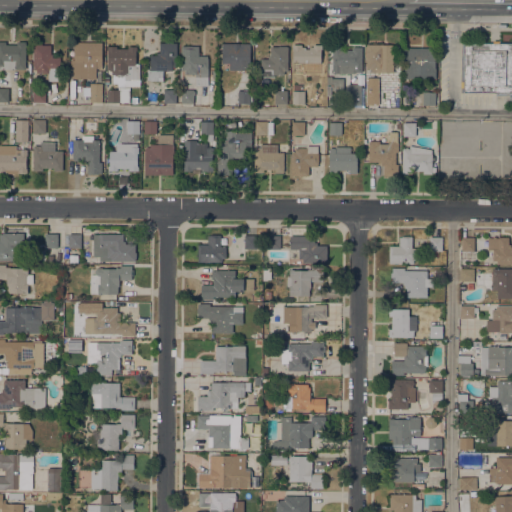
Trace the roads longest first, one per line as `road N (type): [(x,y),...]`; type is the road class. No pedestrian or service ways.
road 1 (residential): [(511,209),(0,205)]
road 2 (residential): [(165,511),(167,207)]
road 3 (residential): [(357,511),(358,208)]
